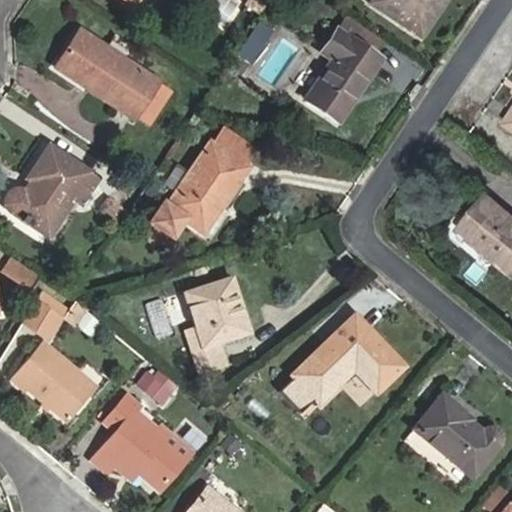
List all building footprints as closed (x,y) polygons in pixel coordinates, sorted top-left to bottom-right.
[(127,0),(141,9),(146,0),(127,0)] [(268,0),(250,0),(248,3),(261,12),(268,0)] [(436,15),(445,0),(371,0),(370,2),(416,34),(431,12),(436,15)] [(262,24),(245,47),(254,54),(271,31),(262,24)] [(90,85),(88,90),(133,120),(159,81),(80,29),(58,63),(90,85)] [(331,60),(304,99),(338,122),(382,60),(337,29),(321,52),(331,60)] [(223,126),(213,143),(249,168),(260,151),(223,126)] [(183,221),(203,234),(249,168),(213,143),(210,141),(167,204),(163,202),(149,221),(172,237),(183,221)] [(48,236),(75,197),(80,202),(98,178),(90,173),(90,172),(49,146),(27,179),(30,181),(25,190),(16,190),(7,197),(7,207),(13,214),(48,236)] [(511,214),(488,194),(458,230),(511,273),(511,214)] [(29,291),(38,276),(11,258),(0,273),(29,291)] [(219,342),(250,332),(233,277),(184,293),(195,327),(183,331),(197,375),(227,365),(219,342)] [(61,317),(68,310),(42,291),(37,299),(61,317)] [(61,317),(37,299),(20,323),(46,339),(61,317)] [(146,339),(163,331),(148,300),(131,308),(146,339)] [(64,319),(92,335),(102,318),(74,302),(64,319)] [(183,303),(170,306),(175,325),(188,321),(183,303)] [(354,371),(376,393),(404,366),(355,315),(276,390),(304,420),(354,371)] [(65,424),(96,387),(42,341),(11,380),(65,424)] [(163,402),(173,388),(146,369),(136,384),(163,402)] [(497,447),(499,443),(500,437),(498,434),(496,430),(492,428),(488,428),(483,428),(481,430),(469,421),(471,420),(441,394),(413,429),(472,478),(497,447)] [(94,459),(108,471),(113,465),(130,479),(136,472),(158,490),(184,460),(164,443),(170,436),(160,427),(157,430),(134,411),(139,406),(127,396),(107,420),(119,430),(94,459)] [(187,511),(238,511),(207,487),(187,511)]
